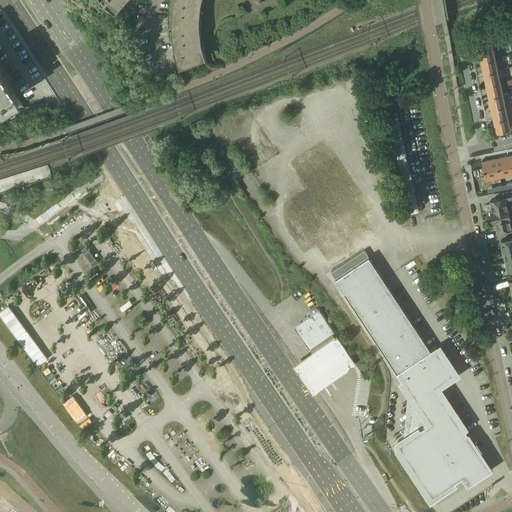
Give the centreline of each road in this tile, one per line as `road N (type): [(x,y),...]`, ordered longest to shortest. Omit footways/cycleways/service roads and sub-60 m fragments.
road 1 (primary): [(380,511),(41,0)]
road 2 (primary): [(4,0),(341,511)]
road 3 (residential): [(511,431),(452,153)]
road 4 (unknown): [(502,387),(476,382),(446,346),(403,282),(390,233)]
road 5 (residential): [(511,21),(461,49),(482,147)]
road 6 (residential): [(452,153),(426,0)]
road 7 (unknown): [(390,233),(330,122)]
